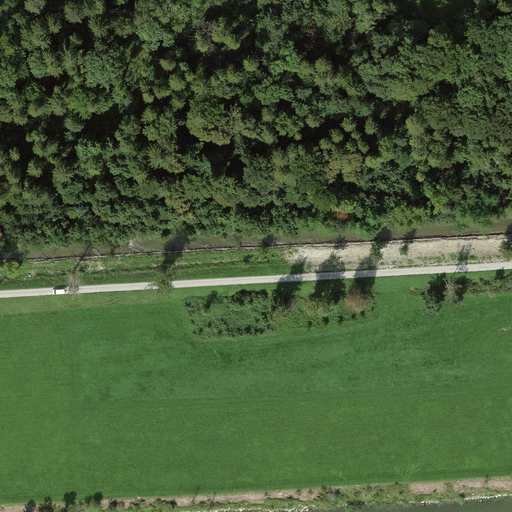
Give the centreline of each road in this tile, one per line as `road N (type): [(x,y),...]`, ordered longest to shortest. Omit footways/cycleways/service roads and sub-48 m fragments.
road 1 (track): [(511,265),(0,294)]
road 2 (track): [(403,111),(229,166)]
road 3 (track): [(403,111),(263,0)]
